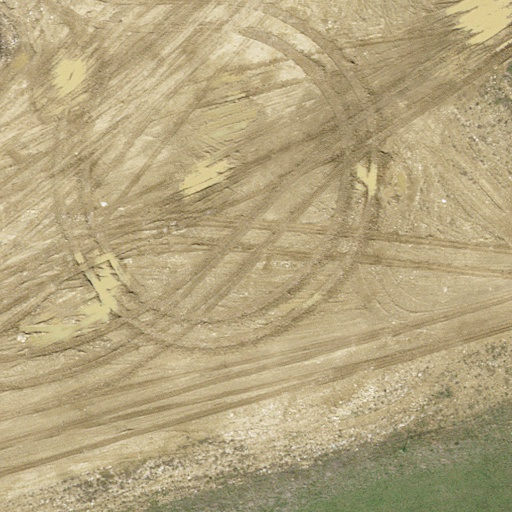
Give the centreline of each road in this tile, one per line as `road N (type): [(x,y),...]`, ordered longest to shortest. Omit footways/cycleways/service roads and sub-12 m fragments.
road 1 (track): [(511,300),(0,441)]
road 2 (track): [(511,13),(51,227)]
road 3 (track): [(219,0),(51,227),(0,246)]
